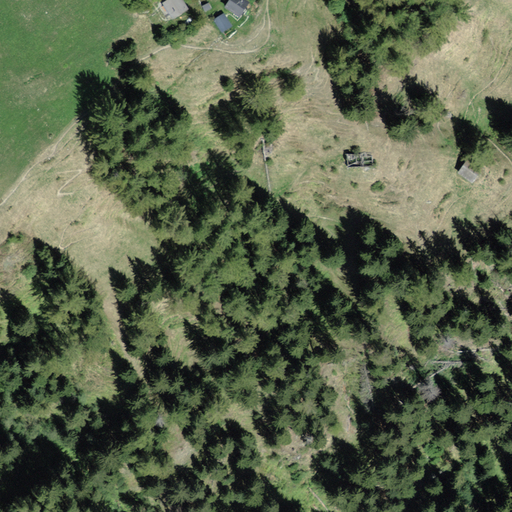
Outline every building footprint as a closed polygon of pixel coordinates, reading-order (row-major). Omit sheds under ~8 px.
[(182,0),(165,0),(160,4),(170,20),(188,9),(182,0)] [(245,0),(229,0),(224,7),(238,18),(249,3),(245,0)] [(225,14),(213,21),(220,32),(231,26),(225,14)] [(356,151),(346,151),(345,161),(356,161),(356,151)] [(474,166),(463,159),(455,169),(466,177),(474,166)]
